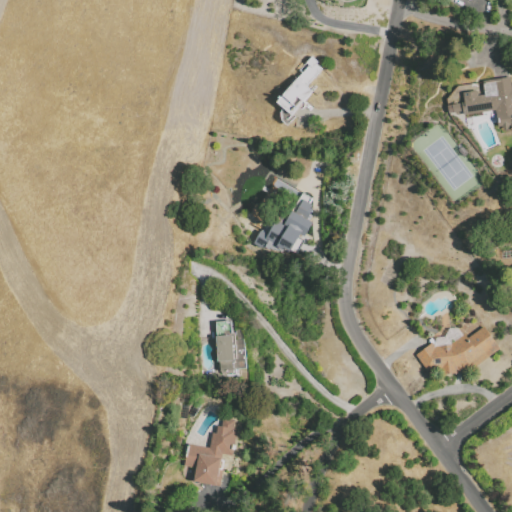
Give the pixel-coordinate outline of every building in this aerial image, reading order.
[(312,59),(319,65),(317,67),(323,72),(307,90),(313,94),(293,117),(279,105),(304,75),(300,72),(312,59)] [(463,114),(462,110),(461,110),(460,103),(463,103),(462,98),(462,93),(476,91),(476,96),(482,95),(480,84),(494,82),(494,79),(509,77),(511,89),(511,88),(511,112),(496,115),(495,110),(463,114)] [(311,159),(326,162),(324,174),(309,172),(311,159)] [(228,167),(237,173),(232,183),(222,177),(228,167)] [(306,215),(313,198),(299,193),(293,210),(306,215)] [(258,247),(265,235),(270,238),(280,221),(287,225),(294,213),(314,225),(305,241),(312,245),(303,261),(279,247),(275,254),(268,250),(267,253),(258,247)] [(234,372),(221,373),(220,364),(219,364),(217,324),(233,323),(233,336),(236,336),(237,362),(235,362),(235,364),(233,364),(234,372)] [(480,328),(467,338),(458,327),(447,328),(444,336),(434,337),(433,345),(431,342),(420,351),(440,375),(455,374),(465,371),(477,365),(486,355),(486,348),(483,344),(490,338),(482,327),(480,328)] [(225,464),(224,469),(221,489),(195,485),(197,471),(192,470),(185,469),(189,447),(210,451),(213,436),(218,437),(219,429),(223,429),(224,421),(236,423),(235,431),(239,432),(234,459),(223,457),(222,463),(225,464)]
